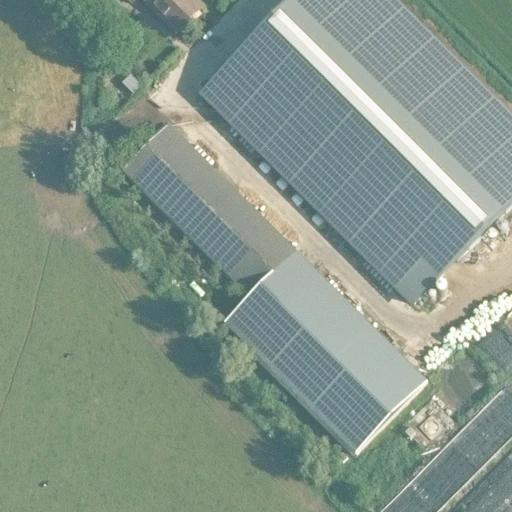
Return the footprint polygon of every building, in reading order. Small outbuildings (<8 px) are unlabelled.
[(186,2),(183,4),(178,0),(115,0),(126,11),(133,4),(171,42),(199,14),(186,2)] [(208,91),(199,100),(412,312),(483,240),(511,210),(511,136),(375,0),(298,0),(270,28),(208,91)] [(164,134),(118,180),(246,307),(291,262),(164,134)] [(246,307),(220,333),(350,463),(421,392),(308,279),(291,262),(246,307)] [(419,433),(419,435),(419,436),(419,437),(419,438),(420,439),(421,440),(422,441),(423,441),(424,442),(425,442),(426,442),(427,442),(428,442),(429,441),(430,441),(431,440),(432,439),(433,438),(433,437),(433,436),(433,435),(433,434),(433,433),(433,432),(432,431),(431,430),(430,429),(429,428),(428,428),(427,428),(426,427),(425,428),(423,428),(422,428),(421,429),(420,430),(420,431),(419,432),(419,433)]
